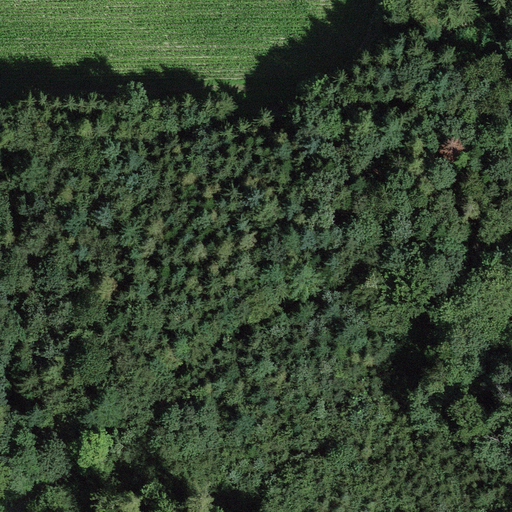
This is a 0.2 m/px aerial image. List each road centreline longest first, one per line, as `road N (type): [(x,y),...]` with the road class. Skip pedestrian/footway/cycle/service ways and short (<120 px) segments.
road 1 (track): [(511,241),(372,273),(258,317),(42,476),(11,511)]
road 2 (track): [(0,157),(150,149),(230,132),(364,54),(511,12)]
